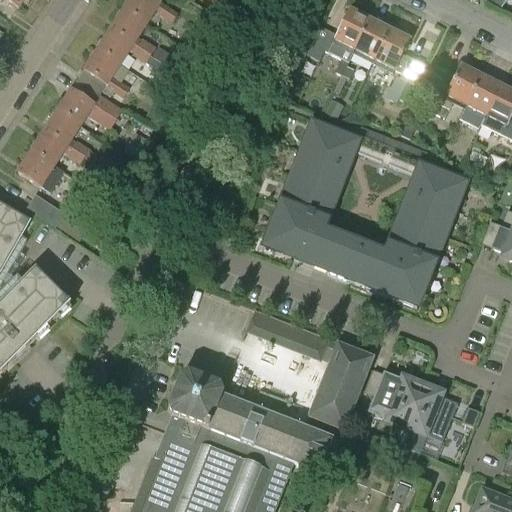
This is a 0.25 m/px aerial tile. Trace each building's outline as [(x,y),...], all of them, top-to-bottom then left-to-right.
[(24,0),(0,0),(18,11),(24,0)] [(147,0),(129,0),(122,12),(146,28),(155,13),(160,16),(159,18),(171,26),(176,18),(159,6),(158,7),(147,0)] [(511,0),(484,0),(484,5),(497,12),(502,12),(507,3),(511,2),(511,0)] [(122,12),(109,33),(149,59),(154,52),(142,44),(140,45),(136,42),(146,28),(122,12)] [(345,70),(353,54),(369,24),(348,13),(335,39),(319,30),(305,58),(318,64),(323,54),(340,63),(333,75),(341,79),(345,70)] [(353,54),(373,64),(388,34),(369,24),(353,54)] [(109,33),(96,53),(119,68),(129,54),(133,57),(132,58),(145,66),(149,59),(109,33)] [(388,34),(373,64),(392,74),(390,78),(392,78),(395,79),(384,101),(395,107),(406,85),(415,90),(425,70),(401,58),(408,44),(388,34)] [(154,52),(149,59),(162,67),(168,58),(156,50),(154,52)] [(282,74),(295,80),(305,58),(292,52),(282,74)] [(119,68),(96,53),(82,73),(105,89),(122,101),(128,93),(115,84),(114,86),(110,83),(119,68)] [(157,75),(162,67),(149,59),(145,66),(157,75)] [(453,104),(464,110),(480,79),(460,69),(440,109),(430,104),(426,113),(443,122),(447,113),(448,113),(452,105),(452,106),(453,104)] [(352,74),(345,70),(341,79),(348,83),(352,74)] [(463,113),(456,127),(464,130),(468,122),(481,128),(485,120),(501,87),(491,82),(490,84),(480,79),(464,110),(463,113)] [(481,128),(480,130),(500,140),(511,116),(511,95),(510,95),(511,92),(501,87),(485,120),(481,128)] [(69,94),(56,114),(79,130),(86,119),(108,134),(121,114),(98,99),(92,108),(69,94)] [(330,103),(322,120),(335,126),(343,109),(330,103)] [(153,108),(143,122),(154,129),(164,115),(153,108)] [(56,114),(43,134),(92,168),(97,162),(88,153),(75,145),(74,147),(70,144),(79,130),(56,114)] [(341,244),(315,235),(319,225),(322,227),(351,155),(381,166),(390,143),(359,131),(355,144),(311,127),(264,247),(327,272),(349,285),(415,311),(464,187),(421,170),(426,157),(395,146),(387,169),(416,180),(385,261),(341,244)] [(403,130),(399,139),(407,142),(411,133),(403,130)] [(43,134),(30,154),(53,169),(63,155),(67,158),(66,160),(88,174),(92,168),(43,134)] [(134,136),(123,154),(138,164),(149,146),(134,136)] [(53,169),(30,154),(16,175),(49,197),(63,175),(53,169)] [(34,199),(25,212),(54,231),(63,218),(34,199)] [(0,275),(29,225),(0,208),(0,275)] [(500,261),(511,265),(511,216),(506,214),(491,252),(502,257),(500,261)] [(69,308),(29,268),(8,290),(12,294),(0,305),(0,376),(56,320),(52,316),(63,306),(67,310),(69,308)] [(306,421),(343,435),(373,361),(335,346),(254,314),(250,323),(245,335),(327,369),(306,421)] [(383,425),(403,433),(421,389),(400,381),(399,385),(372,374),(363,397),(373,401),(367,416),(384,423),(383,425)] [(151,461),(130,511),(275,511),(292,468),(317,478),(331,443),(220,399),(221,397),(220,397),(217,390),(218,390),(186,377),(186,378),(179,381),(179,380),(166,412),(167,412),(170,419),(175,421),(159,464),(154,462),(154,461),(153,460),(151,461)] [(403,433),(397,449),(398,450),(418,458),(425,439),(441,445),(456,407),(439,401),(441,397),(421,389),(403,433)] [(460,427),(472,432),(478,416),(466,411),(460,427)] [(418,458),(398,450),(391,467),(414,477),(421,459),(418,458)] [(499,477),(511,481),(511,456),(508,467),(504,465),(499,477)] [(511,511),(511,507),(480,495),(473,511),(511,511)]
